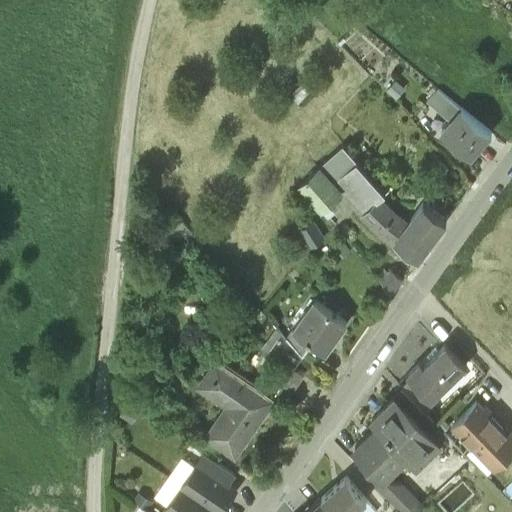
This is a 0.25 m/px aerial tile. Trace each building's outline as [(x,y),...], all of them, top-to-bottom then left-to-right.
[(492,136),(462,112),(442,135),(471,160),(492,136)] [(320,169),(337,187),(357,167),(341,149),(320,169)] [(383,196),(357,167),(337,187),(364,217),(377,202),(383,196)] [(343,196),(319,170),(300,188),(321,215),(343,196)] [(396,220),(377,202),(364,217),(363,219),(376,232),(381,238),(394,246),(407,228),(396,220)] [(407,228),(394,246),(417,263),(446,225),(423,208),(407,228)] [(314,225),(305,232),(317,247),(325,240),(314,225)] [(387,270),(377,285),(389,300),(403,282),(387,270)] [(351,321),(315,295),(293,327),(314,342),(328,351),(351,321)] [(314,342),(293,327),(287,336),(277,329),(262,351),(281,363),(293,370),(314,342)] [(444,347),(423,367),(419,363),(417,364),(418,365),(407,375),(406,375),(406,376),(431,401),(432,400),(432,399),(464,367),(466,366),(445,345),(444,346),(444,347)] [(293,370),(281,363),(267,383),(286,398),(301,377),(293,370)] [(269,399),(216,364),(212,365),(206,373),(207,377),(213,381),(210,386),(210,390),(228,402),(205,434),(207,437),(230,453),(234,452),(268,403),(269,399)] [(426,415),(402,390),(393,398),(418,423),(426,415)] [(418,423),(393,398),(371,420),(377,426),(378,427),(379,426),(409,458),(408,459),(415,465),(438,443),(418,423)] [(475,400),(449,426),(472,447),(497,421),(475,400)] [(427,414),(426,415),(418,423),(438,443),(447,435),(427,414)] [(511,435),(497,421),(472,447),(493,469),(511,449),(511,435)] [(408,459),(379,426),(378,427),(377,426),(353,449),(371,467),(383,479),(384,478),(392,469),(394,472),(408,459)] [(231,473),(201,453),(194,462),(224,482),(231,473)] [(224,482),(194,462),(178,486),(217,511),(232,488),(224,482)] [(383,480),(371,467),(363,475),(378,491),(387,482),(384,478),(383,479),(383,480)] [(350,511),(365,499),(346,477),(321,499),(332,511),(350,511)] [(401,485),(387,482),(378,491),(398,511),(412,511),(420,505),(401,485)] [(216,511),(217,511),(178,486),(163,510),(166,511),(216,511)] [(158,499),(144,493),(139,506),(153,511),(158,499)] [(332,511),(321,499),(304,511),(332,511)] [(376,511),(365,499),(350,511),(376,511)]
